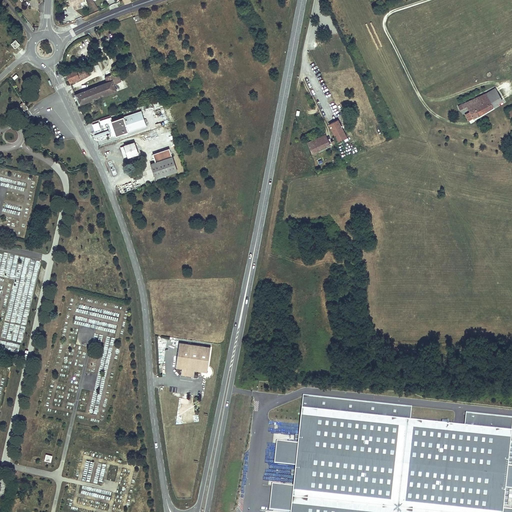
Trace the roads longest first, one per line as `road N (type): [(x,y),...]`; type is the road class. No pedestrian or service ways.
road 1 (tertiary): [(60,86),(135,262),(166,502)]
road 2 (secondary): [(255,243),(197,511)]
road 3 (secondary): [(206,511),(255,243)]
road 4 (secondary): [(302,0),(255,243)]
road 5 (track): [(425,0),(403,5),(383,24),(423,100),(457,121)]
